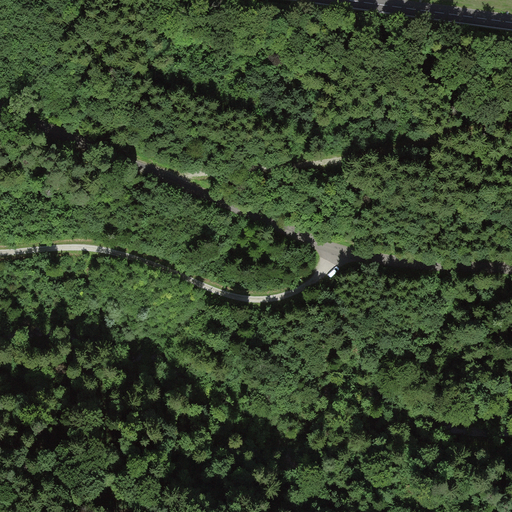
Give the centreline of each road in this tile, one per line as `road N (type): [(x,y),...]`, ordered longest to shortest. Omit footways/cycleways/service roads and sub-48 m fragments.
road 1 (unclassified): [(0,105),(338,255),(511,269)]
road 2 (track): [(0,245),(112,249),(160,260),(250,299),(312,284),(338,255)]
road 3 (track): [(164,177),(356,156),(511,127)]
road 4 (tertiary): [(511,22),(345,0)]
